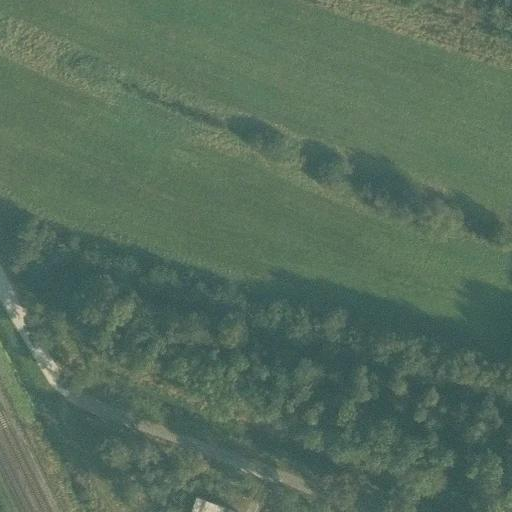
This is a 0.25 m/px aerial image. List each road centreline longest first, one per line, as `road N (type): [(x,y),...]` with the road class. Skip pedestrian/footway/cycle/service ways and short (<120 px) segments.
road 1 (track): [(365,511),(79,400),(44,365),(0,285)]
road 2 (track): [(79,400),(73,440),(107,511)]
